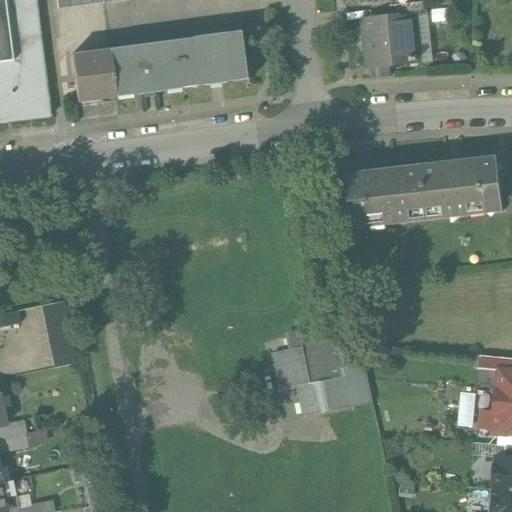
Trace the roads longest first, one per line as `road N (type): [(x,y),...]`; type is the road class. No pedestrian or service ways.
road 1 (unclassified): [(147,511),(87,152)]
road 2 (residential): [(87,152),(305,122)]
road 3 (residential): [(305,122),(511,114)]
road 4 (residential): [(305,122),(296,0)]
